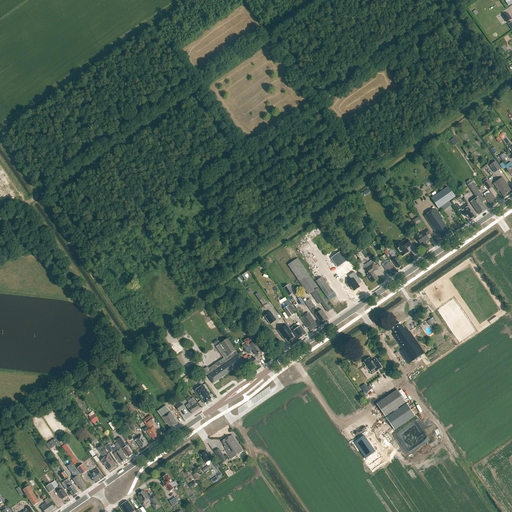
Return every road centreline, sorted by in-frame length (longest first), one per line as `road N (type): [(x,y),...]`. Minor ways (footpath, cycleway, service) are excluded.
road 1 (tertiary): [(259,377),(511,199)]
road 2 (tertiary): [(96,489),(222,401)]
